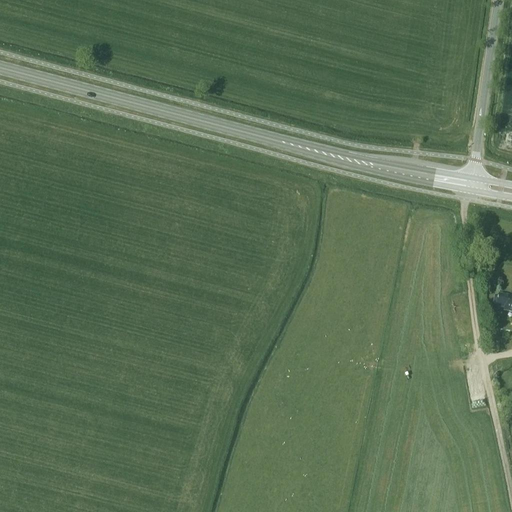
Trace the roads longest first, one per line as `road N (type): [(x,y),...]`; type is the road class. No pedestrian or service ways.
road 1 (primary): [(468,183),(355,164),(0,69)]
road 2 (unclassified): [(468,183),(497,0)]
